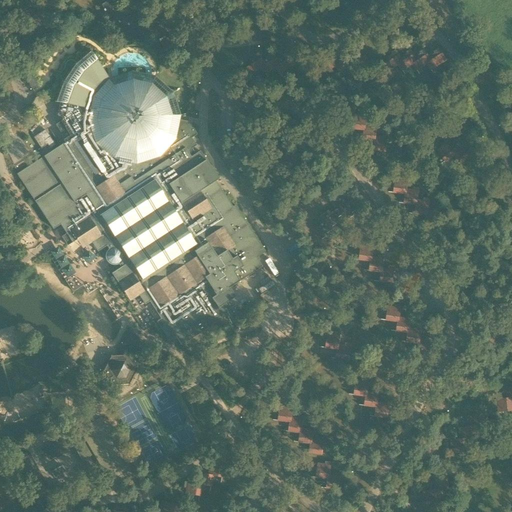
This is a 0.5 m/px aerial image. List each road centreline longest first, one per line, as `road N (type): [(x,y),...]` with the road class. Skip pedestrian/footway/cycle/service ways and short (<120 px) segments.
road 1 (residential): [(368,511),(445,357),(451,329),(373,195),(313,115),(231,98),(211,82)]
road 2 (residential): [(211,82),(205,144),(275,247),(289,299)]
road 3 (residential): [(401,0),(433,25),(491,120),(511,173)]
road 4 (residential): [(79,511),(106,498),(144,498),(214,447),(231,422)]
road 5 (residential): [(275,0),(314,33),(345,36),(397,0)]
